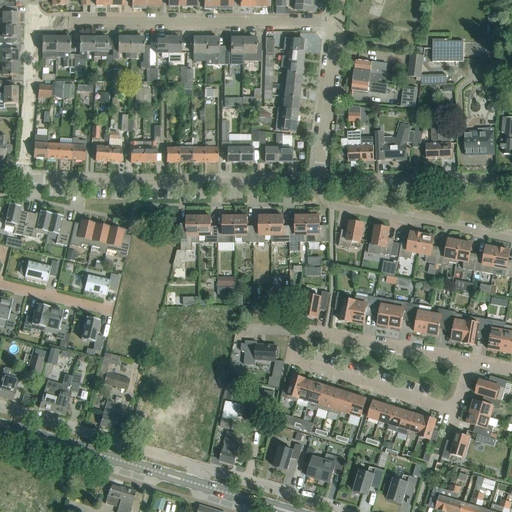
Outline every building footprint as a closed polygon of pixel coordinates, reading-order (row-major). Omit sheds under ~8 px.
[(146,6),(146,0),(132,0),(132,9),(140,9),(140,6),(146,6)] [(218,0),(204,0),(204,10),(212,10),(212,7),(218,7),(218,0)] [(218,0),(218,7),(218,10),(226,10),(226,7),(232,7),(232,0),(218,0)] [(275,0),(276,7),(285,8),(285,0),(295,0),(294,10),(312,12),(313,0),(275,0)] [(0,13),(3,14),(3,19),(0,18),(0,26),(3,26),(3,27),(18,27),(19,14),(12,13),(13,7),(6,7),(0,7),(0,13)] [(0,44),(1,45),(12,45),(12,39),(20,39),(20,32),(18,32),(18,27),(3,27),(3,26),(0,26),(0,44)] [(43,38),(42,38),(42,53),(42,60),(42,68),(48,68),(48,60),(56,60),(56,58),(56,53),(56,38),(49,38),(43,38)] [(56,53),(56,58),(63,58),(63,60),(70,60),(70,56),(70,53),(70,48),(70,38),(69,38),(63,38),(56,38),(56,53)] [(80,56),(74,56),(74,68),(74,76),(84,76),(84,69),(84,60),(87,60),(87,52),(94,52),(94,38),(80,38),(80,52),(80,56)] [(94,38),(94,52),(100,52),(100,58),(106,58),(108,58),(108,56),(108,52),(108,51),(108,38),(94,38)] [(131,38),(118,38),(118,51),(118,54),(125,54),(125,59),(131,59),(131,38)] [(131,38),(131,59),(136,59),(136,54),(143,54),(143,63),(140,63),(141,69),(146,69),(147,83),(150,83),(149,69),(149,64),(149,58),(149,52),(150,47),(144,46),(144,45),(143,45),(144,38),(131,38)] [(149,58),(149,64),(156,64),(156,60),(168,60),(168,58),(168,38),(156,38),(156,42),(150,42),(150,47),(149,52),(149,58)] [(181,38),(168,38),(168,54),(168,58),(168,60),(168,62),(181,62),(181,54),(181,47),(181,45),(181,38)] [(193,45),(193,47),(193,54),(193,61),(206,61),(206,60),(206,39),(193,38),(193,45)] [(219,39),(206,39),(206,60),(213,60),(213,58),(218,58),(218,65),(225,66),(225,47),(219,47),(219,45),(218,45),(219,39)] [(230,47),(225,47),(225,66),(231,66),(243,66),(243,62),(243,55),(243,39),(231,39),(231,45),(230,45),(230,47)] [(243,39),(243,55),(243,62),(261,62),(261,55),(256,55),(256,48),(256,46),(256,39),(243,39)] [(283,48),(283,51),(290,51),(304,53),(305,41),(284,39),(283,48)] [(444,43),(444,40),(433,40),(432,62),(464,62),(464,42),(448,42),(448,43),(444,43)] [(0,63),(18,64),(18,50),(12,50),(12,45),(1,45),(0,44),(0,63)] [(282,57),(281,62),(303,64),(304,53),(290,51),(289,51),(289,57),(282,57)] [(408,77),(421,78),(424,56),(410,55),(408,77)] [(70,60),(63,60),(63,68),(74,68),(74,56),(70,56),(70,60)] [(385,75),(387,64),(356,60),(355,71),(370,73),(385,75)] [(273,73),(273,62),(265,61),(265,73),(273,73)] [(281,62),(281,68),(288,68),(287,74),(301,76),(303,64),(281,62)] [(0,63),(0,68),(2,69),(2,76),(11,76),(20,76),(20,69),(18,69),(18,64),(0,63)] [(181,77),(173,77),(173,84),(180,84),(187,84),(187,68),(181,68),(181,77)] [(157,69),(149,69),(150,83),(157,83),(157,69)] [(385,75),(370,73),(355,71),(353,80),(378,84),(379,80),(385,81),(385,75)] [(272,85),(273,73),(265,73),(264,84),(272,85)] [(287,74),(286,86),(300,87),(301,76),(287,74)] [(422,76),(421,86),(447,85),(446,75),(422,76)] [(378,84),(353,80),(352,91),(368,93),(386,95),(387,85),(378,84)] [(0,81),(0,89),(5,89),(5,94),(0,94),(0,109),(5,109),(5,104),(8,104),(18,104),(18,88),(13,88),(13,81),(3,81),(0,81)] [(187,84),(180,84),(180,90),(181,90),(183,90),(182,95),(192,95),(192,85),(187,84)] [(272,97),(272,85),(264,84),(264,97),(272,97)] [(64,98),(73,98),(73,86),(65,85),(64,98)] [(51,99),(52,87),(39,86),(38,98),(51,99)] [(286,86),(284,97),(299,99),(300,87),(286,86)] [(415,108),(418,89),(403,87),(401,107),(415,108)] [(214,98),(214,90),(205,90),(204,98),(205,98),(214,98)] [(58,114),(62,115),(63,102),(61,102),(62,92),(54,91),(53,107),(58,107),(58,114)] [(100,93),(100,101),(108,101),(112,101),(112,94),(100,93)] [(284,97),(283,109),(298,110),(299,99),(284,97)] [(361,122),(361,107),(349,107),(349,122),(361,122)] [(278,108),(276,120),(296,122),(298,110),(283,109),(278,108)] [(441,118),(438,118),(438,121),(438,128),(439,159),(452,159),(452,144),(451,136),(446,136),(446,121),(441,118)] [(501,140),(501,147),(501,148),(501,149),(502,149),(504,150),(504,155),(511,155),(511,118),(507,118),(503,118),(502,134),(506,134),(505,140),(501,140)] [(276,120),(275,131),(280,132),(285,133),(295,134),(296,122),(276,120)] [(432,145),(426,145),(426,149),(427,159),(439,159),(438,128),(438,121),(429,122),(429,127),(431,128),(432,145)] [(407,160),(406,144),(411,127),(401,124),(397,137),(384,137),(384,132),(376,132),(376,137),(377,161),(384,161),(384,159),(397,159),(397,158),(399,158),(400,160),(407,160)] [(362,147),(361,139),(361,129),(356,132),(348,132),(349,162),(362,162),(362,147)] [(494,129),(486,129),(479,130),(479,132),(465,132),(466,156),(495,155),(494,129)] [(110,132),(109,140),(118,141),(118,133),(110,132)] [(262,133),(258,132),(258,142),(259,142),(259,149),(259,163),(265,163),(266,163),(278,163),(278,145),(274,145),(274,149),(265,149),(265,133),(262,133)] [(421,148),(423,132),(415,132),(413,148),(421,148)] [(291,136),(278,135),(278,145),(278,163),(290,163),(291,163),(291,148),(291,136)] [(0,156),(6,157),(6,153),(10,153),(12,152),(12,147),(11,145),(6,145),(6,137),(0,136),(0,156)] [(47,159),(48,144),(48,136),(35,136),(33,158),(47,159)] [(85,161),(86,146),(86,141),(78,141),(78,139),(73,138),(72,146),(73,146),(72,160),(85,161)] [(374,161),(373,139),(361,139),(362,147),(362,162),(374,161)] [(109,148),(108,163),(121,163),(121,153),(122,149),(121,149),(122,141),(118,141),(109,140),(109,148)] [(143,142),(130,142),(130,163),(143,163),(143,148),(143,142)] [(156,163),(156,142),(143,142),(143,148),(143,163),(156,163)] [(232,148),(227,148),(227,163),(240,163),(240,142),(232,142),(232,148)] [(251,142),(240,142),(240,163),(253,163),(253,149),(253,146),(252,146),(252,142),(251,142)] [(60,160),(60,145),(48,144),(47,159),(60,160)] [(192,163),(192,148),(192,144),(185,144),(186,148),(180,149),(180,163),(192,163)] [(72,160),(73,146),(72,146),(60,145),(60,160),(72,160)] [(108,163),(109,148),(96,148),(95,162),(108,163)] [(205,163),(205,148),(192,148),(192,163),(205,163)] [(218,163),(218,153),(218,148),(205,148),(205,163),(218,163)] [(180,163),(180,149),(166,149),(166,163),(180,163)] [(24,237),(30,213),(20,211),(21,207),(9,204),(4,226),(15,228),(14,234),(24,237)] [(47,233),(52,214),(40,211),(39,216),(30,213),(24,237),(35,239),(36,233),(47,236),(48,233),(47,233)] [(63,217),(52,214),(47,233),(48,233),(58,235),(56,244),(67,247),(72,223),(62,221),(63,217)] [(296,230),(290,230),(290,243),(290,252),(301,252),(301,243),(308,243),(308,217),(306,217),(306,215),(300,215),(300,217),(296,217),(296,230)] [(315,216),(308,217),(308,243),(315,243),(326,243),(326,230),(320,230),(320,219),(320,215),(315,215),(315,216)] [(199,236),(199,217),(192,217),(192,216),(187,216),(187,220),(187,230),(181,231),(181,251),(192,251),(192,244),(199,244),(199,236)] [(201,217),(199,217),(199,236),(206,236),(207,244),(217,244),(217,230),(211,230),(211,217),(207,217),(207,216),(201,216),(201,217)] [(235,236),(235,217),(233,217),(233,216),(227,216),(227,217),(223,217),(223,230),(217,230),(217,244),(235,243),(235,236)] [(242,217),(235,217),(235,236),(235,243),(254,243),(253,230),(247,230),(247,220),(248,220),(248,216),(242,216),(242,217)] [(272,236),(272,217),(264,217),(264,216),(259,216),(259,220),(259,230),(253,230),(254,243),(264,243),(265,236),(272,236)] [(273,217),(272,217),(272,236),(272,243),(279,243),(290,243),(290,230),(284,230),(284,217),(279,217),(279,216),(273,216),(273,217)] [(92,247),(97,225),(82,221),(81,225),(75,223),(70,245),(81,248),(82,244),(92,247)] [(350,249),(352,242),(360,243),(364,224),(362,224),(362,223),(356,222),(356,223),(350,222),(348,235),(341,234),(339,247),(350,249)] [(106,254),(112,228),(97,225),(92,247),(100,249),(99,252),(106,254)] [(370,244),(368,253),(381,255),(381,254),(391,256),(397,257),(400,244),(394,243),(387,242),(389,229),(384,228),(384,227),(378,226),(378,227),(376,226),(372,245),(370,244)] [(123,233),(123,231),(112,228),(106,254),(107,250),(117,252),(116,256),(127,259),(132,237),(126,235),(126,233),(123,233)] [(401,245),(399,258),(410,260),(413,253),(419,254),(423,235),(422,235),(422,234),(416,233),(416,234),(411,233),(408,246),(401,245)] [(423,235),(419,254),(425,255),(425,262),(433,264),(437,264),(439,251),(432,250),(434,237),(430,237),(430,236),(425,235),(424,236),(423,235)] [(439,251),(437,264),(439,265),(448,267),(449,263),(456,264),(457,261),(460,242),(458,242),(459,241),(453,240),(453,241),(449,240),(446,253),(439,251)] [(460,242),(457,261),(463,262),(463,269),(474,271),(477,258),(470,257),(472,244),(468,243),(468,242),(462,241),(462,242),(460,242)] [(477,258),(474,271),(493,275),(495,268),(498,249),(496,249),(496,248),(491,247),(490,248),(486,247),(484,260),(477,258)] [(498,249),(495,268),(501,269),(501,276),(511,278),(511,264),(507,264),(510,251),(505,250),(505,249),(499,248),(499,249),(498,249)] [(181,255),(176,255),(173,267),(181,267),(181,255)] [(384,261),(381,275),(386,276),(395,277),(398,264),(398,261),(394,260),(393,263),(384,261)] [(28,262),(28,265),(23,264),(21,273),(25,275),(25,277),(47,283),(49,276),(56,277),(59,263),(52,261),(51,267),(28,262)] [(80,287),(85,288),(84,291),(106,296),(108,290),(115,292),(119,276),(111,274),(109,281),(88,276),(87,278),(82,277),(80,287)] [(230,278),(218,278),(218,287),(230,287),(236,287),(236,278),(230,278)] [(317,319),(320,306),(327,307),(329,293),(322,292),(321,298),(307,295),(307,297),(305,296),(304,303),(306,304),(304,316),(317,319)] [(352,323),(356,302),(355,302),(349,300),(348,295),(338,293),(335,307),(342,308),(340,321),(352,323)] [(366,310),(373,312),(376,298),(368,296),(368,298),(356,296),(355,302),(356,302),(352,323),(364,325),(366,310)] [(12,301),(0,298),(0,319),(7,321),(5,328),(13,330),(16,316),(9,314),(12,301)] [(389,328),(394,301),(376,298),(373,312),(380,313),(377,326),(379,326),(379,328),(385,329),(385,327),(389,328)] [(403,317),(410,319),(413,305),(394,301),(389,328),(393,329),(393,331),(399,332),(399,330),(401,330),(403,317)] [(49,308),(50,309),(50,308),(36,305),(33,318),(26,317),(23,331),(31,333),(31,329),(44,332),(49,308)] [(426,335),(430,314),(431,308),(413,305),(410,319),(417,320),(415,333),(426,335)] [(63,312),(50,309),(49,308),(44,332),(57,335),(56,339),(64,341),(67,326),(60,324),(63,312)] [(441,324),(447,325),(450,311),(438,309),(437,315),(430,314),(426,335),(438,337),(441,324)] [(463,343),(468,317),(457,315),(457,313),(450,311),(447,325),(454,327),(451,341),(463,343)] [(477,333),(484,334),(487,320),(468,317),(463,343),(463,344),(475,346),(477,333)] [(93,350),(100,352),(104,337),(97,336),(100,321),(86,318),(81,340),(95,343),(93,350)] [(500,352),(505,325),(505,323),(487,320),(484,334),(491,335),(488,350),(500,352)] [(511,326),(505,325),(500,352),(511,354),(511,353),(511,326)] [(241,344),(241,351),(245,352),(244,365),(256,366),(256,360),(276,362),(276,358),(278,358),(279,350),(277,350),(277,347),(257,345),(257,341),(246,341),(245,344),(241,344)] [(60,351),(50,349),(46,364),(56,367),(60,351)] [(122,358),(105,353),(97,382),(127,390),(130,379),(117,376),(110,374),(113,365),(119,367),(122,358)] [(28,373),(38,376),(43,358),(33,355),(28,373)] [(71,385),(70,388),(72,388),(71,392),(76,393),(77,389),(81,375),(74,373),(73,376),(73,377),(71,385)] [(65,375),(62,386),(67,388),(68,385),(71,385),(73,377),(65,375)] [(0,396),(12,400),(15,391),(18,380),(3,376),(0,386),(0,396)] [(298,403),(305,380),(294,376),(291,385),(285,384),(281,397),(298,403)] [(269,378),(268,387),(279,389),(280,380),(272,378),(269,378)] [(501,402),(508,382),(494,378),(492,384),(480,381),(476,394),(488,398),(501,402)] [(298,403),(297,405),(307,408),(315,383),(305,380),(298,403)] [(47,381),(39,408),(55,413),(62,386),(55,385),(56,383),(47,381)] [(307,408),(317,412),(318,409),(325,386),(315,383),(307,408)] [(240,386),(230,384),(227,400),(236,402),(240,386)] [(62,386),(55,413),(64,416),(71,392),(72,388),(70,388),(71,385),(68,385),(67,388),(62,386)] [(328,412),(335,390),(325,386),(318,409),(328,412)] [(339,416),(340,412),(346,393),(335,390),(328,412),(339,416)] [(267,392),(265,401),(273,403),(275,393),(267,392)] [(351,415),(356,396),(346,393),(340,412),(351,415)] [(367,400),(356,396),(351,415),(361,418),(367,400)] [(499,409),(501,402),(488,398),(486,404),(473,401),(470,412),(490,418),(494,407),(499,409)] [(115,430),(118,421),(122,406),(107,401),(100,426),(115,430)] [(220,428),(235,431),(240,405),(226,402),(220,428)] [(373,402),(368,418),(378,422),(384,405),(373,402)] [(384,405),(378,422),(389,425),(394,408),(384,405)] [(389,425),(387,429),(398,432),(399,428),(404,411),(394,408),(389,425)] [(399,428),(398,432),(408,435),(409,431),(415,415),(404,411),(399,428)] [(490,418),(470,412),(466,424),(479,427),(477,434),(490,438),(494,427),(488,426),(490,418)] [(415,415),(409,431),(420,434),(425,418),(415,415)] [(420,434),(419,437),(430,440),(429,444),(435,446),(439,432),(433,430),(436,421),(425,417),(425,418),(420,434)] [(234,466),(237,456),(238,454),(237,454),(240,446),(237,445),(240,436),(228,433),(219,461),(234,466)] [(470,438),(457,434),(453,446),(446,444),(442,458),(449,460),(451,454),(464,458),(470,438)] [(477,435),(475,442),(494,448),(496,441),(477,435)] [(279,447),(273,467),(277,468),(276,469),(283,472),(284,470),(288,471),(291,459),(298,461),(302,447),(295,444),(293,451),(279,447)] [(319,481),(325,461),(313,457),(315,451),(308,448),(304,463),(311,465),(307,477),(319,481)] [(325,461),(319,481),(330,484),(334,472),(341,474),(345,459),(333,456),(327,454),(325,461)] [(434,474),(440,476),(441,472),(440,472),(442,465),(437,463),(434,474)] [(416,466),(413,477),(421,479),(424,468),(416,466)] [(379,485),(383,471),(370,467),(368,473),(360,471),(354,491),(355,491),(354,493),(361,495),(362,493),(368,495),(372,483),(379,485)] [(458,479),(465,482),(467,476),(460,473),(458,479)] [(388,499),(389,500),(388,501),(395,503),(395,502),(402,504),(406,491),(413,493),(417,479),(403,475),(401,482),(394,479),(388,499)] [(479,477),(476,485),(482,487),(483,484),(484,479),(485,479),(479,477)] [(119,499),(122,488),(111,485),(105,505),(116,508),(119,499)] [(431,496),(429,504),(437,506),(436,510),(443,511),(447,511),(456,486),(451,485),(449,491),(442,489),(438,488),(434,487),(433,491),(431,496)] [(456,486),(447,511),(461,511),(464,503),(456,501),(456,499),(458,494),(459,494),(461,488),(456,486)] [(134,496),(135,492),(122,488),(119,499),(120,500),(116,511),(129,511),(134,497),(135,498),(135,496),(134,496)] [(464,503),(461,511),(474,511),(480,493),(475,492),(473,499),(471,498),(469,505),(464,503)] [(480,493),(474,511),(488,511),(489,511),(482,509),(484,502),(483,502),(485,495),(480,494),(480,493)] [(489,511),(488,511),(503,511),(507,502),(502,500),(500,506),(493,504),(491,511),(489,511)] [(507,502),(503,511),(509,511),(511,503),(507,502)]
